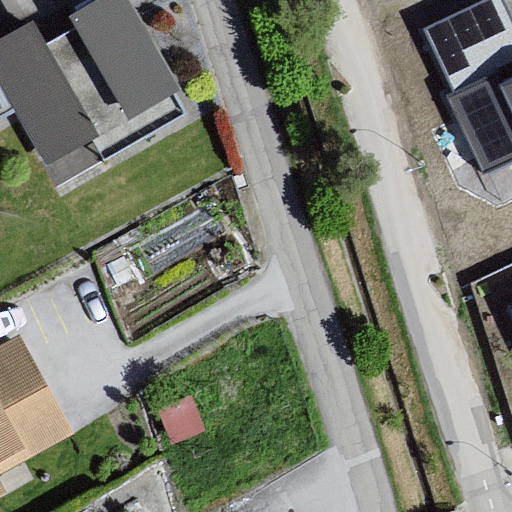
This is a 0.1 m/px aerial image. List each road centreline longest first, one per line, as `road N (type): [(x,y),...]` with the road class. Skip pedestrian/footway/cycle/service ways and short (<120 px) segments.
road 1 (residential): [(205,0),(367,511)]
road 2 (residential): [(485,511),(331,0)]
